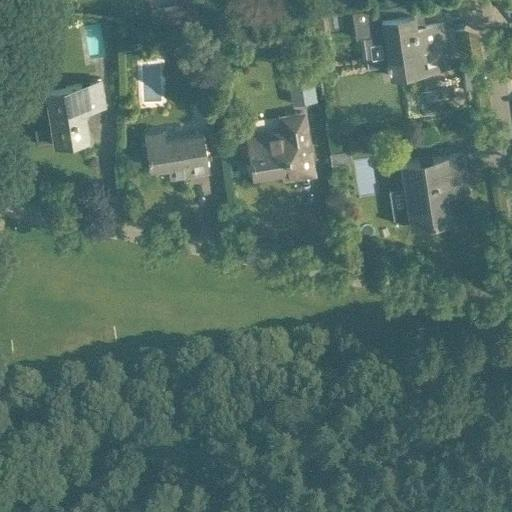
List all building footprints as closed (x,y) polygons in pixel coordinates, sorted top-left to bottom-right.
[(175,0),(176,3),(150,8),(153,24),(196,16),(192,0),(175,0)] [(412,1),(351,10),(355,36),(383,31),(389,75),(425,70),(424,62),(422,47),(436,45),(438,60),(439,67),(450,66),(443,21),(424,23),(416,25),(412,1)] [(322,16),(306,18),(308,30),(324,28),(322,16)] [(134,29),(123,30),(123,40),(135,40),(134,29)] [(310,63),(286,67),(291,101),(315,97),(313,83),(310,63)] [(101,79),(47,88),(55,140),(87,135),(83,107),(105,104),(101,79)] [(210,100),(201,102),(203,119),(213,118),(210,100)] [(285,131),(248,137),(251,156),(249,157),(250,163),(252,162),(254,172),(280,167),(282,177),(297,174),(313,172),(310,152),(304,112),(282,116),(285,131)] [(145,141),(141,141),(143,151),(147,151),(149,168),(168,165),(170,177),(209,170),(206,150),(203,129),(165,135),(164,128),(144,131),(145,141)] [(462,151),(401,160),(405,186),(410,219),(411,223),(448,217),(444,191),(468,188),(468,186),(464,186),(462,176),(466,175),(462,151)]
